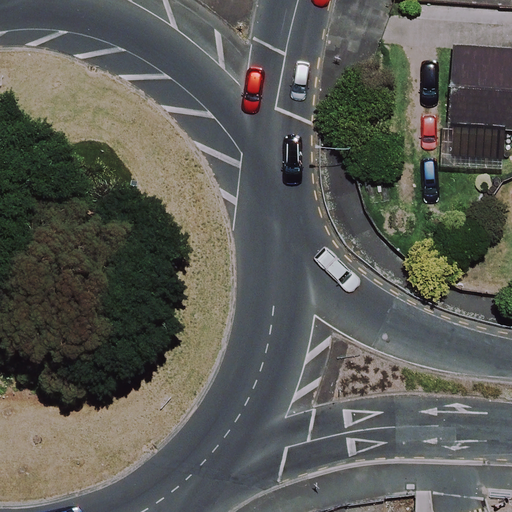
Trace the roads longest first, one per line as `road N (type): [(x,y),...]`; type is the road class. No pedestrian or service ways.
road 1 (secondary): [(511,427),(352,433),(203,465)]
road 2 (primary): [(41,0),(101,14),(164,47),(216,94),(255,152)]
road 3 (secondary): [(281,255),(435,342),(511,360)]
road 4 (primary): [(281,255),(262,366),(203,465)]
road 5 (primary): [(287,0),(255,152)]
